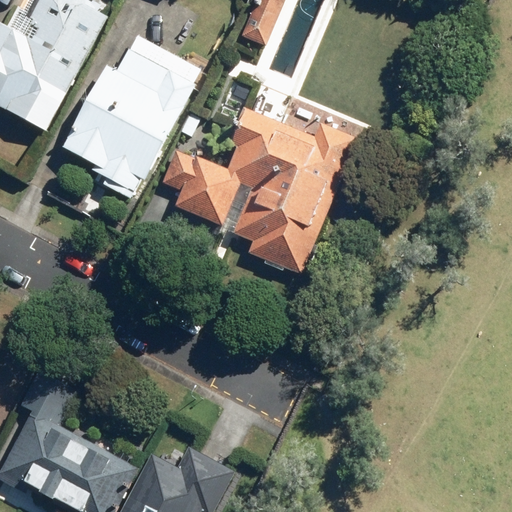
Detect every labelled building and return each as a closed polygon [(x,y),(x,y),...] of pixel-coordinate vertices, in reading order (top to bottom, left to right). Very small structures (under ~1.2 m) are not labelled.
[(33,40),(3,25),(0,30),(0,108),(47,133),(108,19),(99,14),(103,7),(89,0),(39,0),(29,20),(40,26),(33,40)] [(286,0),(257,0),(241,39),(266,49),(286,0)] [(119,73),(108,67),(65,150),(97,167),(91,180),(131,201),(142,180),(148,183),(187,108),(186,108),(197,86),(194,84),(202,70),(138,37),(119,73)] [(317,138),(246,107),(232,138),(246,144),(234,174),(198,158),(197,160),(186,155),(176,178),(187,182),(176,208),(224,229),(243,185),(256,190),(236,236),(254,244),(249,254),(299,276),(318,234),(359,141),(322,124),(317,138)] [(22,406),(34,413),(0,476),(68,511),(117,511),(140,469),(61,427),(79,392),(40,371),(22,406)] [(187,474),(152,455),(121,511),(201,511),(211,495),(184,481),(187,474)] [(262,472),(241,462),(225,497),(245,507),(262,472)]
